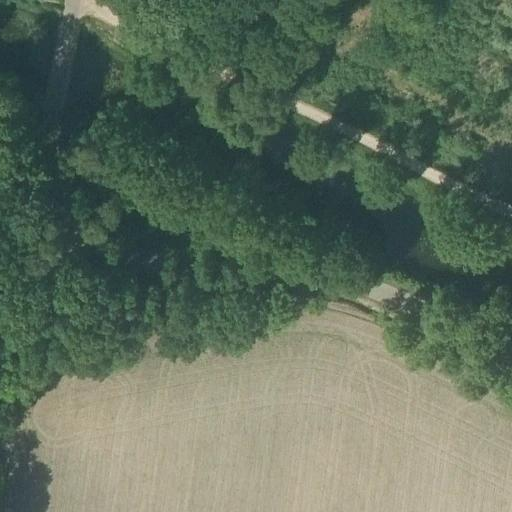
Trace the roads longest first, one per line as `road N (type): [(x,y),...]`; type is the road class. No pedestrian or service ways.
road 1 (unclassified): [(511,355),(350,283),(185,272),(108,245),(74,216),(52,152),(73,0)]
road 2 (track): [(137,32),(511,214)]
road 3 (track): [(0,347),(74,216)]
